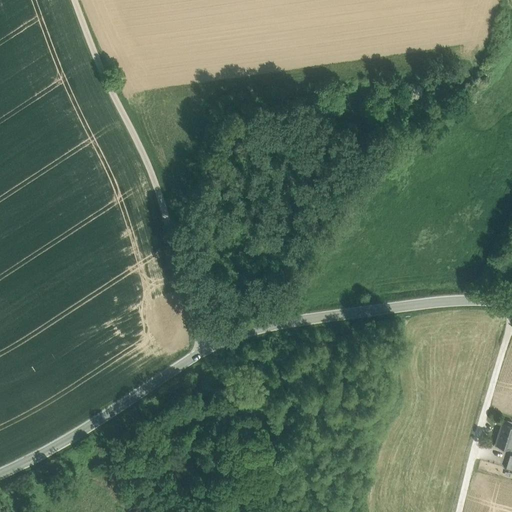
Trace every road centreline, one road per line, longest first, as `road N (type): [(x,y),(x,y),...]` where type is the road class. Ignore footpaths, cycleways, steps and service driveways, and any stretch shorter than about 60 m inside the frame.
road 1 (unclassified): [(201,349),(165,216),(74,0)]
road 2 (secondary): [(201,349),(276,322),(362,309),(511,303)]
road 3 (secondary): [(0,474),(47,452),(201,349)]
road 4 (track): [(458,511),(511,316)]
